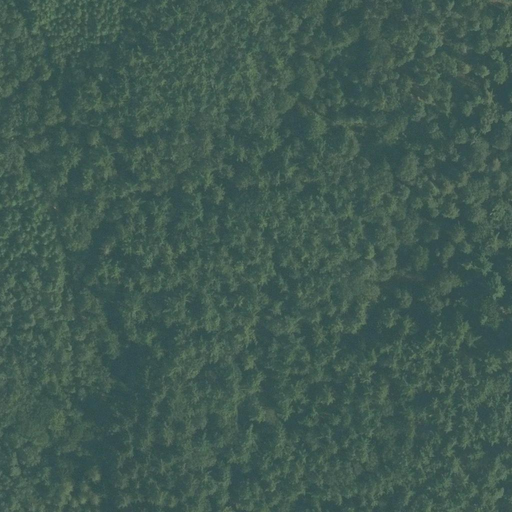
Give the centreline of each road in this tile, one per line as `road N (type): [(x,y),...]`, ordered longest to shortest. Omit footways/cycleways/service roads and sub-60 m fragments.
road 1 (track): [(18,128),(52,192),(74,275),(119,511)]
road 2 (track): [(511,372),(246,511)]
